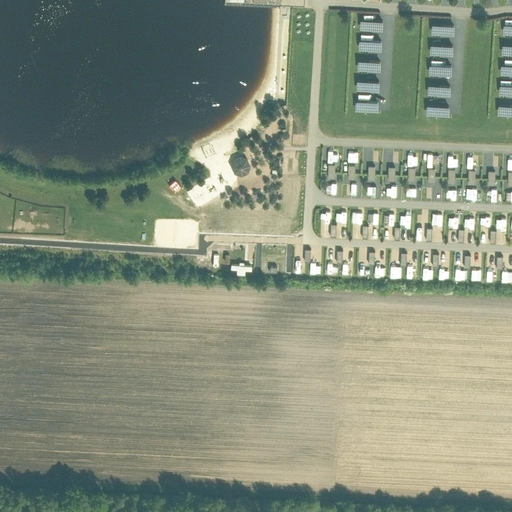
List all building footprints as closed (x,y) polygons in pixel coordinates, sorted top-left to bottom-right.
[(383,20),(363,19),(362,28),(383,29),(383,20)] [(457,24),(436,23),(436,32),(456,33),(457,24)] [(383,40),(363,39),(362,49),(383,50),(383,40)] [(456,44),(435,43),(435,52),(455,53),(456,44)] [(383,60),(362,59),(362,69),(382,70),(383,60)] [(454,64),(434,63),(433,73),(454,74),(454,64)] [(382,81),(361,80),(361,89),(381,90),(382,81)] [(511,83),(504,84),(503,93),(511,93),(511,83)] [(453,84),(432,84),(432,93),(452,94),(453,84)] [(381,100),(360,99),(360,109),(380,110),(381,100)] [(452,105),(431,104),(431,113),(451,114),(452,105)] [(511,104),(503,104),(503,113),(511,113),(511,104)] [(350,150),(350,161),(359,161),(359,150),(350,150)] [(480,167),(480,156),(469,156),(469,167),(480,167)] [(323,209),(322,221),(332,222),(334,210),(323,209)] [(354,210),(354,220),(365,220),(365,210),(354,210)] [(348,220),(349,212),(340,211),(339,219),(348,220)] [(476,226),(477,216),(467,215),(466,225),(476,226)] [(508,227),(509,217),(499,217),(498,227),(508,227)] [(307,273),(307,261),(297,262),(297,273),(307,273)] [(324,274),(323,262),(313,263),(313,274),(324,274)] [(355,274),(355,264),(345,264),(345,274),(355,274)] [(361,264),(361,275),(371,275),(371,264),(361,264)] [(496,280),(498,268),(487,267),(486,279),(496,280)]
